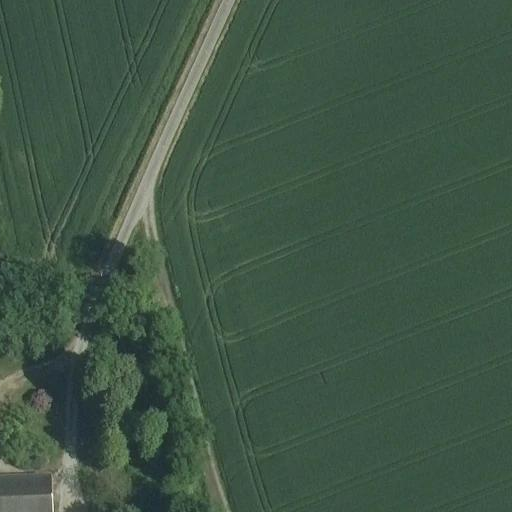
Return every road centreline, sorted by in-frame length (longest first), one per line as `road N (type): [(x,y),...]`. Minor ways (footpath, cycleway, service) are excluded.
road 1 (track): [(134,218),(187,350),(232,511)]
road 2 (track): [(0,281),(2,289),(93,284),(159,294)]
